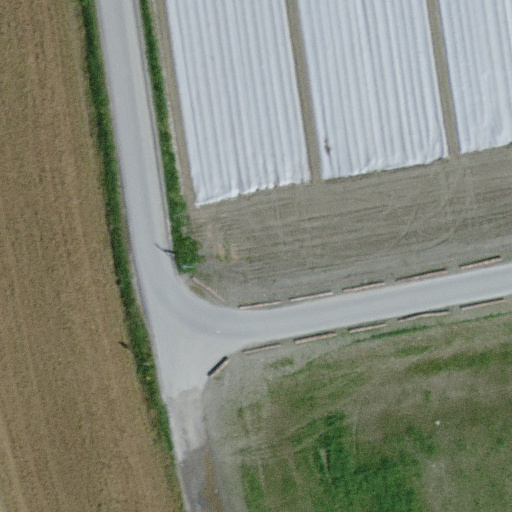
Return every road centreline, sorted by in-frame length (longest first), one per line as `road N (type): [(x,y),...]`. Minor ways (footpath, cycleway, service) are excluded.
road 1 (unclassified): [(168,341),(511,276)]
road 2 (unclassified): [(108,0),(168,341)]
road 3 (unclassified): [(168,341),(217,511)]
